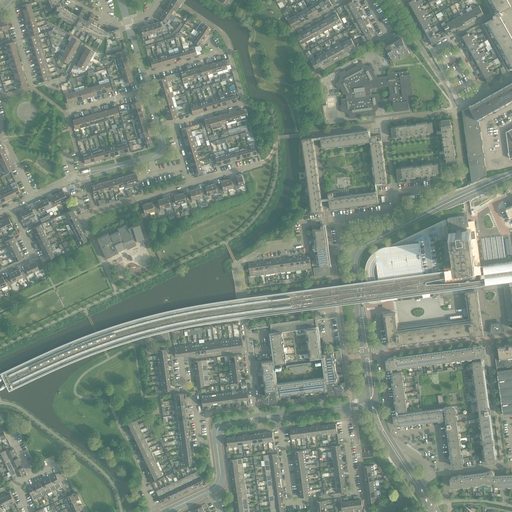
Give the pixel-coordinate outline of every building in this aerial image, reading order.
[(58,0),(50,3),(51,8),(54,7),(55,11),(61,6),(60,5),(59,0),(58,0)] [(320,0),(321,1),(319,2),(323,10),(328,8),(323,0),(320,0)] [(412,0),(407,3),(410,8),(420,2),(419,0),(417,2),(415,0),(412,0)] [(485,0),(493,14),(495,13),(496,14),(495,15),(491,17),(492,19),(482,25),(509,71),(511,69),(511,37),(500,15),(502,14),(500,12),(501,11),(504,10),(511,6),(507,0),(485,0)] [(171,1),(168,6),(176,11),(179,6),(171,1)] [(315,1),(313,2),(319,13),(323,10),(319,2),(316,4),(315,1)] [(345,5),(347,10),(355,5),(353,1),(345,5)] [(312,6),(310,7),(314,15),(319,13),(313,2),(311,3),(312,6)] [(420,2),(410,8),(412,12),(420,8),(419,5),(421,4),(420,2)] [(355,5),(347,10),(350,14),(358,10),(355,5)] [(475,5),(473,6),(479,16),(484,14),(479,6),(476,7),(475,5)] [(61,6),(55,11),(58,13),(57,15),(62,17),(66,10),(61,7),(61,6)] [(168,6),(165,10),(173,15),(176,11),(168,6)] [(306,6),(304,7),(310,18),(314,15),(310,7),(308,9),(306,6)] [(472,9),(470,11),(474,19),(479,16),(473,6),(471,7),(472,9)] [(304,11),(301,12),(306,20),(310,18),(304,7),(302,8),(304,11)] [(420,8),(412,12),(415,17),(425,11),(424,9),(422,10),(420,8)] [(66,10),(62,17),(66,20),(71,12),(66,10)] [(165,10),(163,14),(170,19),(173,15),(165,10)] [(333,11),(335,15),(332,16),(337,24),(338,26),(343,24),(337,13),(337,12),(336,13),(335,10),(333,11)] [(358,10),(350,14),(352,19),(360,14),(358,10)] [(466,10),(464,11),(470,21),(474,19),(470,11),(467,12),(466,10)] [(296,12),(295,12),(301,23),(306,20),(301,12),(299,13),(297,11),(296,12)] [(425,11),(415,17),(417,21),(425,17),(424,14),(426,13),(425,11)] [(464,14),(461,16),(466,24),(470,21),(464,11),(462,12),(464,14)] [(71,12),(66,20),(71,22),(75,14),(71,12)] [(295,16),(292,17),(297,25),(301,23),(295,12),(293,13),(295,16)] [(75,14),(71,22),(75,25),(80,17),(79,17),(75,14)] [(170,19),(163,14),(160,19),(167,24),(170,19)] [(360,14),(352,19),(355,23),(363,19),(360,14)] [(75,25),(74,27),(78,30),(84,19),(85,17),(82,15),(81,17),(80,16),(79,17),(80,17),(75,25)] [(457,15),(455,16),(461,26),(466,24),(461,16),(459,17),(457,15)] [(297,25),(292,17),(290,18),(288,16),(286,17),(288,20),(292,28),(297,25)] [(332,16),(328,18),(333,26),(337,24),(332,16)] [(455,19),(452,21),(457,29),(461,26),(455,16),(453,17),(455,19)] [(84,19),(78,30),(83,32),(84,30),(89,22),(89,21),(88,20),(88,19),(85,17),(84,19)] [(425,17),(417,21),(420,26),(430,20),(429,18),(427,19),(425,17)] [(328,18),(324,21),(328,29),(333,26),(328,18)] [(363,19),(355,23),(357,28),(365,23),(363,19)] [(430,20),(420,26),(422,30),(430,26),(429,23),(431,22),(430,20)] [(448,20),(446,21),(452,31),(457,29),(452,21),(450,22),(448,20)] [(324,21),(319,23),(324,31),(328,29),(324,21)] [(452,31),(446,21),(444,22),(446,24),(443,26),(448,34),(452,31)] [(89,22),(84,30),(89,32),(93,24),(89,22)] [(201,22),(198,26),(208,33),(211,28),(201,22)] [(319,23),(315,26),(319,34),(324,31),(319,23)] [(365,23),(357,28),(360,32),(368,28),(365,23)] [(93,24),(89,32),(93,35),(97,27),(93,24)] [(196,30),(198,32),(206,37),(208,33),(198,26),(196,30)] [(315,26),(310,28),(315,36),(319,34),(315,26)] [(430,26),(422,30),(425,35),(435,29),(434,27),(432,28),(430,26)] [(97,27),(93,35),(98,37),(102,29),(97,27)] [(310,28),(306,31),(310,39),(315,36),(310,28)] [(368,28),(360,32),(362,37),(370,32),(368,28)] [(102,29),(98,37),(102,40),(103,38),(105,38),(107,39),(108,32),(107,32),(104,30),(102,29)] [(300,30),(301,33),(306,41),(310,39),(306,31),(303,32),(302,29),(300,30)] [(435,29),(425,35),(427,39),(435,35),(434,32),(436,31),(435,29)] [(298,31),(299,34),(297,36),(301,44),(306,41),(301,33),(300,30),(298,31)] [(108,32),(107,39),(111,38),(111,41),(116,39),(114,31),(109,32),(108,32)] [(195,36),(203,41),(206,37),(198,32),(196,31),(193,35),(195,36)] [(370,32),(362,37),(365,41),(373,37),(370,32)] [(460,37),(463,42),(473,36),(472,34),(470,36),(468,33),(460,37)] [(27,38),(29,43),(40,39),(39,34),(27,38)] [(435,35),(427,39),(430,44),(440,38),(439,36),(436,37),(435,35)] [(72,36),(70,41),(78,45),(80,41),(72,36)] [(203,41),(195,36),(192,41),(200,46),(203,41)] [(473,36),(463,42),(465,47),(474,42),(472,40),(474,38),(473,36)] [(347,37),(345,39),(351,49),(356,46),(351,38),(348,40),(347,37)] [(393,42),(386,47),(388,51),(391,57),(392,57),(394,62),(402,58),(402,57),(410,53),(407,48),(404,43),(401,38),(394,42),(393,42)] [(40,39),(29,43),(30,48),(42,44),(40,39)] [(344,42),(342,43),(346,51),(351,49),(345,39),(343,40),(344,42)] [(70,41),(67,46),(75,50),(78,45),(70,41)] [(338,42),(336,43),(342,54),(346,51),(342,43),(339,45),(338,42)] [(474,42),(465,47),(468,51),(478,45),(477,43),(475,45),(474,42)] [(336,47),(333,48),(338,56),(342,54),(336,43),(334,45),(336,47)] [(42,44),(30,48),(32,53),(43,49),(42,44)] [(183,47),(184,49),(186,58),(191,57),(189,48),(188,45),(183,47)] [(478,45),(468,51),(470,55),(479,51),(477,48),(479,47),(478,45)] [(67,46),(65,50),(73,54),(75,50),(67,46)] [(87,47),(84,52),(92,56),(94,51),(87,47)] [(329,47),(327,48),(333,59),(338,56),(333,48),(331,50),(329,47)] [(173,49),(174,52),(177,61),(181,59),(179,51),(178,48),(173,49)] [(327,52),(324,53),(329,61),(333,59),(327,48),(325,50),(327,52)] [(43,49),(32,53),(33,57),(45,54),(43,49)] [(65,50),(63,55),(70,59),(73,54),(65,50)] [(479,51),(470,55),(473,60),(485,53),(484,51),(480,53),(479,51)] [(84,52),(82,56),(89,61),(92,56),(84,52)] [(320,52),(318,53),(324,64),(329,61),(324,53),(322,55),(320,52)] [(318,57),(315,58),(320,66),(324,64),(318,53),(316,55),(318,57)] [(485,53),(473,60),(475,64),(484,60),(482,57),(486,55),(485,53)] [(45,54),(33,57),(35,62),(46,59),(45,54)] [(70,59),(63,55),(60,59),(68,64),(70,59)] [(82,56),(79,61),(87,65),(89,61),(82,56)] [(320,66),(315,58),(313,60),(312,57),(310,58),(311,61),(315,69),(320,66)] [(46,59),(35,62),(36,67),(47,64),(46,59)] [(211,59),(208,59),(212,73),(213,76),(218,74),(217,72),(215,63),(212,64),(211,59)] [(225,60),(220,61),(222,70),(227,69),(227,66),(230,65),(229,59),(225,60)] [(484,60),(475,64),(478,69),(488,63),(487,61),(485,62),(484,60)] [(87,65),(79,61),(77,65),(77,66),(84,70),(87,65)] [(383,107),(382,100),(380,100),(379,94),(371,95),(370,89),(389,86),(390,96),(392,96),(394,111),(409,109),(408,95),(410,95),(411,95),(413,94),(411,74),(408,74),(407,71),(394,73),(394,71),(392,71),(387,72),(388,76),(382,77),(383,79),(376,80),(375,78),(377,77),(374,71),(375,70),(372,64),(367,67),(365,67),(362,61),(356,64),(357,66),(346,72),(345,70),(339,73),(341,79),(341,81),(335,84),(339,90),(340,89),(344,94),(346,94),(347,98),(341,99),(342,105),(340,105),(341,112),(348,111),(349,113),(350,119),(357,118),(356,116),(369,114),(369,116),(376,115),(375,109),(376,107),(383,107)] [(201,62),(199,62),(200,65),(199,65),(200,67),(203,76),(208,74),(205,66),(202,67),(201,62)] [(488,63),(478,69),(480,73),(489,69),(487,66),(489,65),(488,63)] [(47,64),(36,67),(37,72),(49,69),(47,64)] [(49,69),(37,72),(39,77),(50,74),(49,69)] [(489,69),(480,73),(483,78),(493,72),(492,70),(490,71),(489,69)] [(190,70),(185,71),(188,80),(189,82),(193,81),(193,79),(190,70)] [(185,71),(180,73),(183,84),(189,82),(188,80),(185,71)] [(493,72),(483,78),(486,83),(497,76),(495,73),(494,73),(493,72)] [(50,74),(39,77),(40,82),(52,79),(50,74)] [(165,78),(157,80),(158,85),(167,83),(178,79),(179,83),(181,82),(179,74),(174,75),(174,74),(164,77),(165,78)] [(132,76),(123,78),(125,86),(129,85),(129,82),(133,81),(132,76)] [(511,83),(469,107),(476,119),(479,118),(479,119),(511,100),(511,83)] [(74,89),(75,92),(77,100),(82,99),(80,90),(79,87),(74,89)] [(235,89),(229,90),(229,91),(230,94),(229,94),(232,103),(237,101),(234,93),(236,92),(235,89)] [(229,91),(223,93),(224,95),(227,104),(232,103),(229,94),(230,94),(229,91)] [(170,93),(161,95),(163,100),(171,97),(174,97),(173,92),(170,93)] [(139,101),(128,104),(129,109),(132,109),(140,106),(139,101)] [(462,111),(464,124),(479,122),(478,122),(476,119),(469,107),(462,111)] [(243,108),(238,110),(242,121),(247,119),(243,108)] [(238,110),(233,111),(236,120),(237,122),(242,121),(238,110)] [(219,116),(214,117),(217,129),(222,127),(221,124),(219,116)] [(214,117),(209,119),(211,127),(212,127),(212,130),(217,129),(214,117)] [(441,121),(441,126),(442,127),(443,136),(444,141),(453,140),(452,135),(453,135),(451,124),(450,119),(441,121)] [(136,123),(133,124),(135,129),(138,128),(146,126),(145,121),(136,123)] [(416,124),(412,125),(413,134),(418,133),(428,132),(433,131),(432,122),(427,123),(427,122),(416,124)] [(479,122),(464,124),(465,131),(480,129),(479,122)] [(396,127),(391,128),(392,137),(399,136),(399,135),(407,134),(408,135),(413,134),(412,125),(407,126),(407,125),(396,127)] [(138,128),(135,129),(136,134),(139,133),(148,131),(146,126),(138,128)] [(480,129),(465,131),(466,137),(481,135),(480,129)] [(139,133),(136,134),(138,139),(140,138),(149,136),(148,131),(139,133)] [(370,141),(376,183),(386,182),(380,137),(381,137),(381,135),(376,135),(376,136),(370,137),(369,131),(320,138),(322,148),(370,141)] [(481,135),(466,137),(466,144),(482,142),(481,135)] [(302,139),(312,212),(322,211),(312,138),(302,139)] [(453,140),(444,141),(444,146),(445,146),(445,151),(446,156),(446,161),(455,160),(455,155),(454,145),(453,145),(453,140)] [(194,142),(185,144),(187,149),(195,146),(198,146),(196,141),(194,142)] [(253,142),(248,144),(249,146),(249,147),(252,155),(257,154),(253,142)] [(482,142),(466,144),(467,150),(483,148),(482,142)] [(97,148),(92,150),(92,152),(95,161),(100,159),(97,151),(97,148)] [(233,148),(229,149),(229,152),(232,161),(237,159),(234,151),(233,148)] [(483,148),(467,150),(469,163),(485,162),(483,148)] [(219,152),(214,154),(217,165),(222,164),(220,155),(219,152)] [(7,155),(0,158),(0,161),(1,163),(9,159),(7,155)] [(9,159),(1,163),(3,168),(11,164),(9,159)] [(485,162),(469,163),(472,183),(472,184),(476,181),(486,175),(486,172),(485,162)] [(11,164),(3,168),(5,173),(13,169),(11,164)] [(422,166),(417,166),(418,175),(424,175),(424,174),(428,173),(433,173),(439,173),(438,164),(433,164),(432,164),(427,164),(422,165),(422,166)] [(201,166),(193,169),(194,174),(197,173),(198,177),(204,175),(201,166)] [(402,168),(397,169),(398,178),(404,177),(413,176),(418,175),(417,166),(412,167),(412,166),(402,168)] [(136,173),(131,175),(134,186),(139,185),(136,173)] [(131,175),(126,176),(129,188),(134,186),(131,175)] [(121,177),(124,186),(124,189),(129,188),(126,176),(121,177)] [(237,180),(234,181),(237,189),(240,188),(239,186),(244,185),(242,176),(236,177),(237,180)] [(231,179),(226,181),(228,189),(233,188),(234,190),(237,189),(234,181),(232,182),(231,179)] [(221,185),(219,186),(221,193),(224,193),(223,191),(228,189),(226,181),(221,182),(221,185)] [(10,185),(12,187),(15,195),(20,193),(16,185),(17,185),(16,182),(10,185)] [(215,184),(210,185),(212,194),(217,192),(218,194),(221,193),(219,186),(216,187),(215,184)] [(206,190),(203,190),(205,198),(208,197),(208,195),(212,194),(210,185),(205,187),(206,190)] [(12,187),(7,190),(11,198),(15,195),(12,187)] [(199,188),(194,190),(197,198),(202,197),(202,199),(205,198),(203,190),(200,191),(199,188)] [(7,190),(2,192),(6,200),(11,198),(7,190)] [(190,194),(187,195),(189,203),(192,202),(192,200),(197,198),(194,190),(189,191),(190,194)] [(63,191),(58,194),(62,203),(70,199),(68,193),(65,194),(63,191)] [(184,193),(179,194),(181,203),(182,206),(187,205),(186,204),(189,203),(187,195),(184,196),(184,193)] [(328,193),(328,198),(330,209),(378,203),(377,193),(334,198),(333,193),(328,193)] [(54,199),(51,201),(54,206),(62,203),(58,194),(53,196),(54,199)] [(174,199),(172,200),(174,207),(177,206),(176,204),(181,203),(179,194),(173,196),(174,199)] [(168,198),(163,199),(165,208),(170,206),(171,208),(174,207),(172,200),(169,200),(168,198)] [(47,199),(42,201),(46,210),(54,206),(51,201),(49,202),(47,199)] [(158,203),(156,204),(158,212),(161,211),(160,209),(165,208),(163,199),(158,201),(158,203)] [(38,207),(35,208),(38,214),(46,210),(42,201),(36,204),(38,207)] [(152,202),(147,204),(150,212),(154,211),(155,213),(158,212),(156,204),(153,205),(152,202)] [(150,212),(147,204),(142,205),(143,208),(140,209),(142,217),(145,216),(145,214),(150,212)] [(31,207),(26,209),(30,218),(38,214),(35,208),(32,210),(31,207)] [(22,215),(19,216),(22,222),(23,224),(31,220),(30,218),(26,209),(20,212),(22,215)] [(64,214),(66,219),(75,215),(72,209),(64,214)] [(75,215),(66,219),(69,224),(77,220),(75,215)] [(448,218),(448,220),(449,229),(466,227),(469,226),(468,216),(467,215),(459,217),(448,218)] [(9,218),(3,220),(7,228),(12,226),(9,218)] [(77,220),(69,224),(71,229),(80,225),(77,220)] [(445,220),(433,226),(441,290),(471,286),(471,284),(473,283),(474,282),(474,281),(475,279),(475,278),(474,278),(474,275),(475,275),(474,274),(473,272),(472,271),(472,266),(474,266),(475,266),(475,265),(474,256),(473,256),(472,248),(473,248),(473,247),(472,247),(471,239),(472,239),(470,230),(469,230),(467,230),(466,230),(466,227),(449,229),(448,220),(446,220),(445,220)] [(32,229),(35,234),(43,230),(41,224),(32,229)] [(80,225),(71,229),(73,234),(82,230),(80,225)] [(110,235),(118,251),(124,248),(124,249),(124,248),(126,247),(127,249),(127,248),(129,247),(129,248),(130,248),(129,247),(135,245),(136,245),(134,242),(144,239),(144,238),(140,225),(128,228),(126,225),(118,229),(117,229),(118,231),(117,232),(116,232),(110,235)] [(321,229),(315,229),(320,267),(329,266),(324,225),(321,226),(320,226),(320,227),(321,229)] [(43,230),(35,234),(37,239),(46,235),(43,230)] [(82,230),(73,234),(76,240),(85,235),(82,230)] [(118,251),(110,235),(109,236),(108,233),(108,234),(97,239),(97,238),(97,239),(101,247),(101,248),(106,258),(106,259),(118,253),(118,251)] [(46,235),(37,239),(39,244),(48,240),(46,235)] [(85,235),(76,240),(79,245),(87,241),(85,235)] [(5,242),(7,247),(15,243),(13,238),(5,242)] [(48,240),(39,244),(42,249),(51,245),(48,240)] [(15,243),(7,247),(9,252),(18,248),(15,243)] [(379,249),(375,251),(376,256),(376,257),(377,264),(379,280),(424,274),(420,243),(389,247),(385,248),(379,249)] [(53,244),(51,245),(42,249),(44,255),(53,250),(56,249),(53,244)] [(18,248),(9,252),(12,257),(20,253),(18,248)] [(53,250),(44,255),(47,260),(56,256),(53,250)] [(367,282),(371,282),(376,281),(375,279),(375,278),(375,277),(374,276),(374,274),(374,273),(374,272),(374,270),(374,269),(374,268),(375,267),(375,266),(375,265),(376,264),(377,264),(376,257),(376,256),(375,251),(374,252),(373,253),(372,254),(371,255),(371,256),(370,257),(369,258),(368,259),(368,261),(367,262),(367,263),(366,264),(366,266),(366,267),(365,268),(365,269),(365,271),(365,272),(365,273),(365,275),(365,276),(366,277),(366,279),(366,280),(367,282)] [(20,253),(12,257),(14,262),(23,258),(20,253)] [(35,261),(30,264),(34,273),(42,269),(40,263),(37,265),(35,261)] [(511,261),(487,265),(483,266),(484,274),(482,274),(482,277),(484,276),(484,277),(485,279),(485,278),(490,277),(491,284),(493,284),(509,281),(510,284),(510,286),(511,286),(511,261)] [(26,270),(23,271),(26,277),(34,273),(30,264),(25,267),(26,270)] [(329,266),(320,267),(313,268),(315,277),(328,275),(329,275),(329,274),(330,274),(330,273),(330,272),(329,266)] [(19,269),(14,272),(18,281),(26,277),(23,271),(21,272),(19,269)] [(10,278),(7,279),(10,285),(18,281),(14,272),(8,274),(10,278)] [(0,278),(0,284),(2,288),(3,291),(8,288),(7,286),(10,285),(7,279),(4,280),(3,277),(0,278)] [(483,334),(482,323),(478,291),(465,292),(468,311),(469,319),(398,329),(396,313),(383,314),(388,347),(483,334)] [(315,318),(293,321),(295,331),(306,329),(317,328),(315,318)] [(292,321),(270,324),(272,334),(282,332),(293,331),(292,321)] [(491,324),(490,332),(492,332),(492,333),(493,333),(493,332),(494,332),(495,332),(496,332),(497,332),(498,332),(499,332),(500,331),(501,332),(501,331),(502,330),(499,323),(491,324)] [(323,353),(320,353),(317,328),(306,329),(307,334),(308,334),(309,340),(308,340),(309,349),(310,349),(311,355),(310,355),(310,359),(323,358),(323,353)] [(275,359),(272,360),(273,364),(286,363),(286,358),(284,358),(284,352),(285,352),(284,343),(282,343),(282,337),(283,337),(282,332),(272,334),(275,359)] [(511,342),(496,344),(496,345),(496,346),(495,346),(494,346),(503,414),(511,413),(511,342)] [(477,347),(476,346),(473,346),(473,348),(397,358),(397,356),(394,357),(394,358),(388,359),(387,360),(386,361),(386,362),(386,366),(387,366),(387,367),(388,368),(389,368),(392,368),(401,367),(472,358),(481,356),(484,356),(485,355),(485,354),(486,353),(485,349),(484,348),(484,347),(482,347),(482,345),(480,345),(480,347),(477,347)] [(330,394),(331,395),(332,395),(333,395),(334,394),(335,394),(336,394),(337,394),(338,393),(339,393),(339,392),(340,392),(341,391),(342,390),(343,389),(343,388),(344,386),(345,385),(345,384),(345,383),(345,382),(338,385),(337,377),(336,377),(335,371),(336,371),(335,362),(334,362),(333,359),(339,359),(340,361),(342,361),(342,358),(341,358),(340,351),(338,351),(323,353),(323,358),(324,361),(326,379),(327,383),(329,383),(329,388),(328,388),(328,393),(328,394),(329,394),(330,394)] [(489,407),(488,407),(481,356),(472,358),(479,415),(480,419),(486,463),(492,462),(493,462),(494,462),(494,461),(495,460),(495,459),(496,459),(496,457),(494,457),(489,413),(490,413),(489,407)] [(260,397),(260,398),(261,398),(262,399),(263,400),(264,401),(265,401),(266,402),(267,402),(269,402),(269,403),(270,403),(271,403),(272,403),(273,403),(274,402),(276,402),(276,401),(278,401),(277,400),(277,395),(275,395),(275,390),(276,390),(276,385),(273,367),(273,364),(272,360),(258,362),(256,362),(257,369),(257,373),(259,372),(259,369),(264,369),(264,372),(263,372),(264,381),(266,381),(266,387),(265,387),(266,394),(260,394),(260,397)] [(286,366),(286,367),(287,368),(290,368),(290,369),(291,369),(291,370),(292,370),(293,371),(294,372),(295,372),(296,373),(297,373),(298,373),(299,373),(300,373),(301,373),(301,372),(302,372),(303,372),(303,371),(304,371),(305,370),(306,369),(307,368),(308,367),(308,366),(311,365),(311,362),(286,366)] [(392,368),(394,381),(392,381),(392,385),(394,384),(396,399),(394,400),(395,403),(396,403),(398,411),(407,410),(401,367),(392,368)] [(326,379),(323,379),(279,385),(278,385),(276,385),(276,390),(275,390),(275,395),(277,395),(277,400),(280,399),(281,401),(280,395),(284,395),(284,394),(290,393),(290,394),(299,393),(299,392),(305,391),(305,392),(314,391),(314,390),(320,389),(320,390),(325,389),(325,395),(326,395),(325,393),(328,393),(328,388),(329,388),(329,383),(327,383),(326,379)] [(445,407),(446,410),(447,424),(446,424),(446,430),(448,430),(452,459),(449,459),(450,461),(451,461),(451,465),(453,465),(454,466),(454,467),(456,467),(463,466),(462,461),(457,422),(455,409),(455,408),(454,407),(453,407),(452,406),(445,407)] [(422,408),(407,410),(398,411),(398,416),(395,416),(394,417),(393,419),(394,419),(393,419),(394,423),(395,424),(396,425),(397,425),(398,425),(398,427),(402,427),(402,425),(443,419),(442,410),(422,412),(422,408)] [(125,426),(127,430),(139,425),(136,420),(125,426)] [(139,425),(127,430),(129,435),(141,430),(139,425)] [(141,430),(129,435),(131,440),(143,434),(141,430)] [(143,434),(131,440),(133,444),(145,439),(143,434)] [(145,439),(133,444),(136,449),(147,443),(145,439)] [(147,443),(136,449),(138,453),(150,448),(147,443)] [(150,448),(138,453),(140,458),(152,453),(150,448)] [(0,453),(2,458),(15,452),(14,449),(9,451),(8,449),(0,453)] [(15,452),(2,458),(5,462),(13,458),(12,457),(17,455),(15,452)] [(152,453),(140,458),(142,463),(154,457),(152,453)] [(154,457),(142,463),(144,467),(156,462),(154,457)] [(13,458),(5,462),(7,467),(19,461),(18,458),(13,460),(13,458)] [(19,461),(7,467),(9,471),(17,468),(16,466),(21,464),(19,461)] [(156,462),(144,467),(147,472),(158,466),(156,462)] [(158,466),(147,472),(149,477),(161,471),(158,466)] [(17,468),(9,471),(11,476),(24,470),(22,467),(18,469),(17,468)] [(24,470),(11,476),(14,481),(21,477),(21,475),(25,473),(24,470)] [(161,471),(149,477),(151,481),(163,476),(161,471)] [(198,471),(193,473),(198,485),(203,483),(198,471)] [(511,475),(504,476),(493,477),(493,472),(492,471),(489,471),(489,473),(461,476),(461,475),(458,475),(458,477),(454,477),(454,478),(452,478),(451,478),(450,479),(450,480),(450,481),(451,484),(451,485),(451,486),(452,487),(453,487),(454,487),(494,482),(494,486),(505,486),(511,485),(511,475)] [(57,474),(55,475),(61,487),(65,485),(66,487),(69,485),(63,473),(58,475),(57,474)] [(193,473),(188,476),(194,487),(198,485),(193,473)] [(54,481),(53,482),(56,489),(61,487),(55,475),(52,476),(54,481)] [(188,476),(184,478),(189,490),(194,487),(188,476)] [(49,478),(46,479),(52,492),(56,489),(53,482),(51,482),(49,478)] [(184,478),(179,480),(185,492),(189,490),(184,478)] [(45,485),(44,486),(47,494),(52,492),(46,479),(43,481),(45,485)] [(179,480),(174,482),(180,494),(185,492),(179,480)] [(40,482),(37,483),(43,496),(47,494),(44,486),(42,487),(40,482)] [(174,482),(170,484),(175,496),(180,494),(174,482)] [(36,490),(34,490),(38,498),(43,496),(37,483),(34,485),(36,490)] [(170,484),(165,487),(171,498),(175,496),(170,484)] [(38,498),(34,490),(33,491),(31,486),(27,488),(33,500),(38,498)] [(165,487),(161,489),(166,500),(171,498),(165,487)] [(166,500),(161,489),(156,491),(161,503),(166,500)] [(10,494),(6,496),(10,505),(15,503),(10,494)] [(64,498),(66,503),(78,497),(77,495),(74,497),(72,494),(64,498)] [(6,496),(1,498),(5,507),(10,505),(6,496)] [(78,497),(66,503),(68,508),(77,504),(76,501),(79,500),(78,497)]
